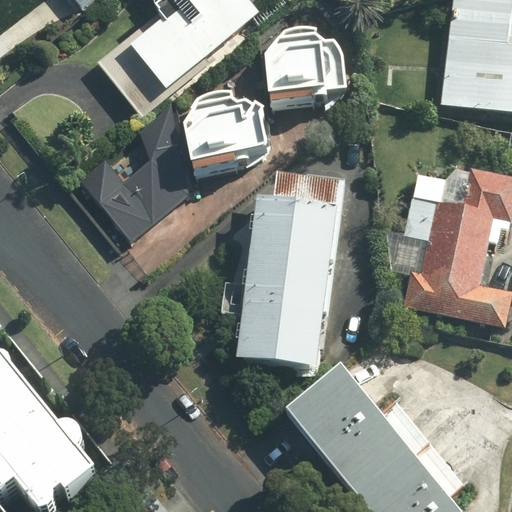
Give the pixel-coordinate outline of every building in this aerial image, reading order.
[(185,0),(190,5),(140,47),(176,92),(237,42),(269,15),(256,0),(185,0)] [(511,0),(460,0),(449,108),(511,114),(511,0)] [(336,45),(323,30),(305,29),(289,32),(282,53),(274,63),(279,102),(357,91),(351,52),(346,45),(336,45)] [(205,103),(196,113),(206,170),(283,156),(271,109),(249,107),(240,95),(223,94),(205,103)] [(159,135),(96,186),(126,223),(189,172),(159,135)] [(433,195),(411,309),(511,328),(511,293),(486,289),(499,220),(511,222),(511,177),(478,171),(472,203),(433,195)] [(349,211),(268,199),(244,355),(325,367),(349,211)] [(0,511),(26,511),(5,487),(20,475),(51,511),(68,511),(117,470),(22,360),(0,378),(0,511)] [(472,511),(355,369),(297,416),(375,511),(472,511)]
